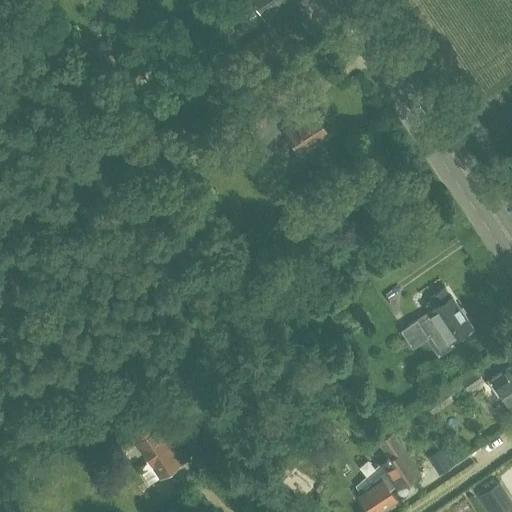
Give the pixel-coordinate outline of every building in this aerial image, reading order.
[(239,0),(244,6),(254,20),(284,0),(239,0)] [(284,50),(269,28),(239,47),(254,69),(284,50)] [(251,128),(268,155),(291,140),(299,152),(327,133),(311,109),(286,126),(280,117),(273,107),(268,111),(263,103),(250,112),(251,113),(243,118),(250,129),(251,128)] [(182,155),(191,168),(222,147),(205,121),(188,133),(196,146),(182,155)] [(429,336),(442,353),(452,346),(450,343),(472,326),(444,287),(429,297),(435,306),(400,330),(413,348),(429,336)] [(483,361),(488,341),(468,337),(463,357),(483,361)] [(509,406),(511,409),(511,364),(490,378),(493,383),(489,386),(495,395),(499,393),(508,406),(509,406)] [(466,390),(471,398),(485,389),(481,382),(484,380),(476,369),(460,380),(456,383),(462,393),(466,390)] [(425,403),(433,415),(454,400),(447,389),(425,403)] [(165,401),(179,425),(193,416),(178,392),(165,401)] [(136,442),(159,477),(186,458),(158,416),(130,434),(136,442)] [(361,494),(369,506),(392,491),(392,489),(395,486),(397,489),(409,482),(412,482),(416,480),(417,476),(419,475),(392,434),(379,442),(388,457),(386,458),(388,461),(382,465),(358,486),(363,493),(361,494)] [(165,479),(154,485),(164,501),(175,495),(165,479)]
